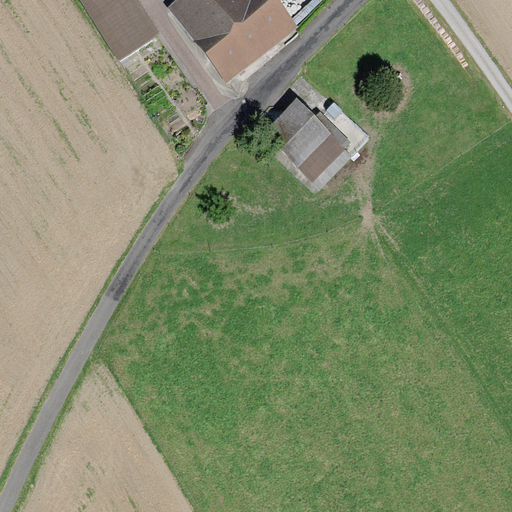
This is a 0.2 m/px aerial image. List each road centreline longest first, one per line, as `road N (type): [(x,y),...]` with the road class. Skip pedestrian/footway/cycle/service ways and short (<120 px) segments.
road 1 (unclassified): [(360,0),(227,130),(176,196),(64,385),(2,511)]
road 2 (track): [(441,0),(511,107)]
